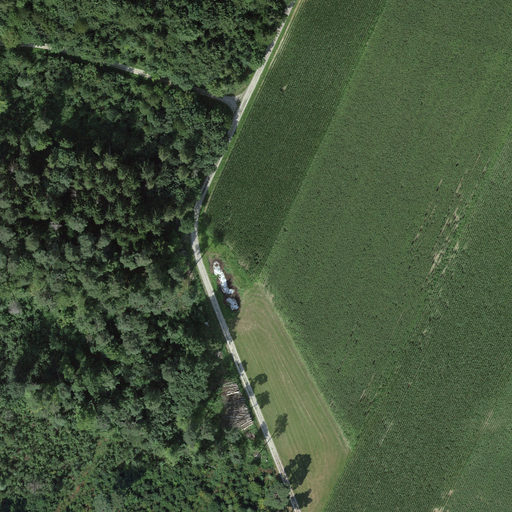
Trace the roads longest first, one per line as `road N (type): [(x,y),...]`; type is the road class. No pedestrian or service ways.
road 1 (track): [(299,511),(195,266),(200,207),(295,0)]
road 2 (track): [(245,108),(70,50),(0,42)]
